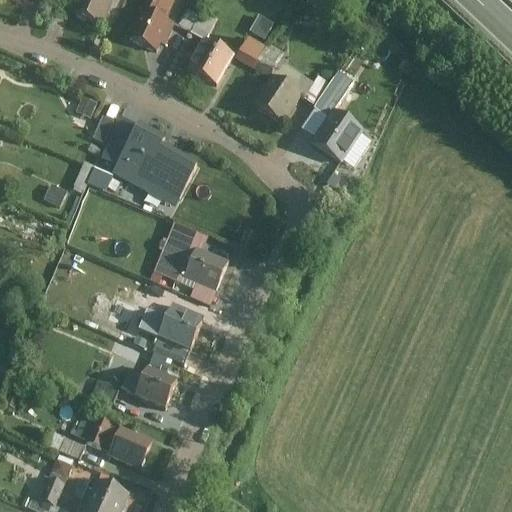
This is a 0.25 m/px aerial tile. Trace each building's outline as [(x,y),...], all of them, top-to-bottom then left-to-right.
[(79,0),(72,17),(102,30),(115,0),(79,0)] [(165,0),(148,0),(129,42),(158,55),(162,46),(165,48),(176,26),(158,17),(165,0)] [(190,34),(199,16),(187,11),(179,29),(190,34)] [(265,40),(274,23),(257,14),(249,32),(265,40)] [(203,15),(191,35),(205,43),(216,23),(203,15)] [(234,58),(253,68),(266,45),(247,35),(234,58)] [(236,59),(206,43),(189,74),(219,90),(236,59)] [(273,80),(254,109),(284,129),(304,100),(273,80)] [(332,88),(320,80),(305,101),(318,110),(332,88)] [(332,88),(318,110),(328,117),(343,95),(332,88)] [(76,114),(93,118),(97,103),(79,99),(76,114)] [(104,145),(113,121),(102,116),(92,140),(104,145)] [(335,162),(353,136),(326,118),(308,144),(335,162)] [(176,148),(139,128),(135,136),(124,156),(112,177),(149,197),(153,190),(182,206),(202,169),(172,154),(176,148)] [(124,156),(135,136),(126,130),(115,151),(124,156)] [(85,167),(81,185),(108,191),(112,173),(85,167)] [(50,185),(44,201),(62,208),(68,191),(50,185)] [(198,251),(185,281),(197,287),(217,296),(231,266),(198,251)] [(217,296),(197,287),(191,300),(212,309),(217,296)] [(204,328),(172,314),(160,344),(191,357),(204,328)] [(191,357),(160,344),(154,356),(186,369),(191,357)] [(179,388),(147,375),(136,403),(167,415),(179,388)] [(120,394),(99,384),(93,397),(114,407),(120,394)] [(92,433),(92,416),(82,416),(82,433),(92,433)] [(155,445),(121,432),(109,461),(143,475),(155,445)] [(86,451),(66,443),(60,456),(80,465),(86,451)] [(65,485),(75,466),(60,458),(50,477),(65,485)] [(36,511),(68,511),(69,511),(59,509),(65,485),(52,482),(47,502),(33,498),(30,510),(36,511)] [(124,511),(130,499),(99,485),(92,499),(88,497),(80,511),(124,511)]
